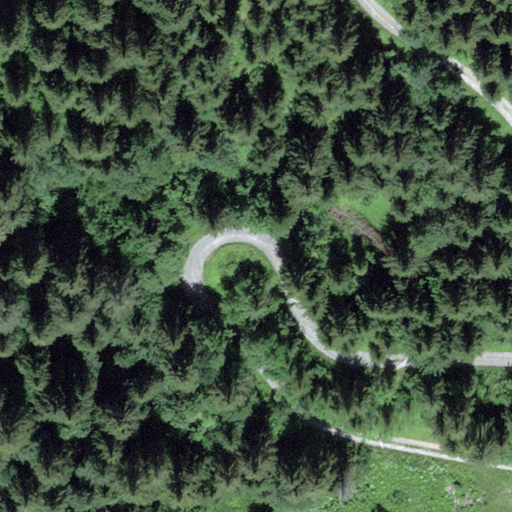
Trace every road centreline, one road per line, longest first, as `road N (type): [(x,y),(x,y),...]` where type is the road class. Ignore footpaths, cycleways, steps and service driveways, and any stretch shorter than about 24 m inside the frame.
road 1 (track): [(204,307),(195,287),(197,255),(208,241),(242,230),(271,247),(311,334),(340,355),(511,360)]
road 2 (track): [(511,456),(320,422),(204,307)]
road 3 (track): [(511,117),(365,0)]
